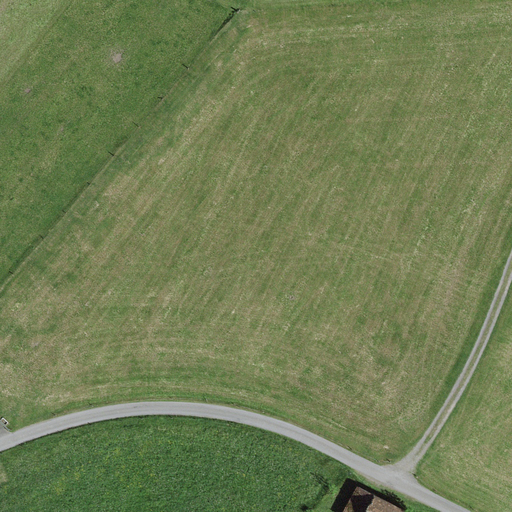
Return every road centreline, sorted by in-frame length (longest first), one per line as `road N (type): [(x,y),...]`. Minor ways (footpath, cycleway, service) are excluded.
road 1 (track): [(0,446),(91,416),(200,409),(302,436),(458,511)]
road 2 (track): [(399,484),(476,357),(511,266)]
